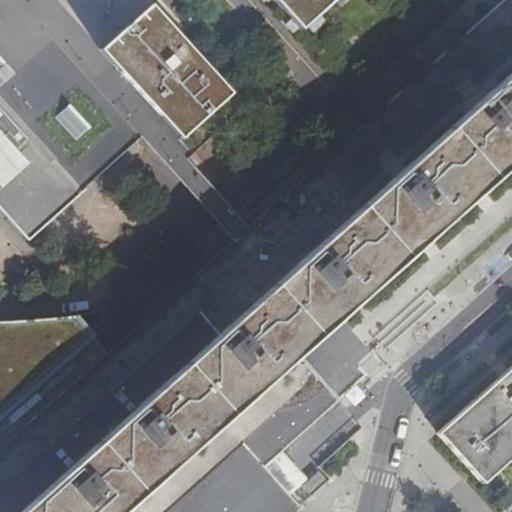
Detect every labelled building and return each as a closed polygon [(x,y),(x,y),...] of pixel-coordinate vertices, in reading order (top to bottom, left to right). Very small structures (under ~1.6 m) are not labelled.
[(271,0),(296,28),(327,0),(271,0)] [(234,98),(154,8),(104,52),(183,142),(234,98)] [(0,511),(124,511),(300,357),(329,332),(511,170),(511,79),(365,209),(282,281),(221,335),(208,320),(130,388),(144,403),(53,484),(33,460),(0,489),(0,511)] [(0,163),(4,167),(20,152),(30,141),(0,108),(0,163)] [(0,185),(3,188),(30,163),(20,152),(4,167),(0,163),(0,185)] [(0,447),(104,356),(70,317),(35,320),(0,319),(0,447)] [(294,511),(301,506),(290,495),(266,468),(279,457),(340,402),(300,357),(124,511),(294,511)] [(511,369),(440,434),(484,483),(511,458),(511,369)] [(303,483),(279,457),(266,468),(290,495),(303,483)] [(321,473),(305,486),(313,495),(328,482),(321,473)]
